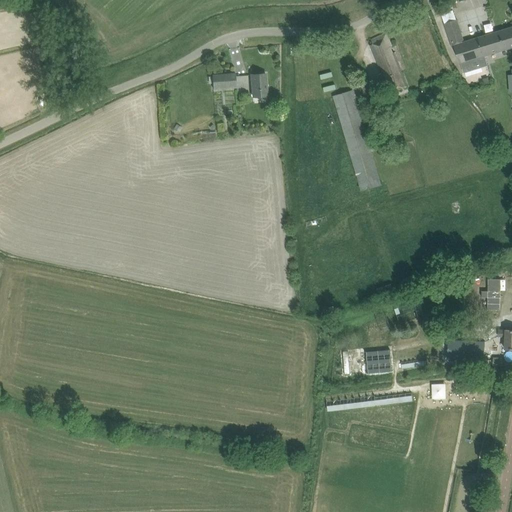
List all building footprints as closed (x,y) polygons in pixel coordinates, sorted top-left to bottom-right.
[(457,20),(445,24),(453,46),(455,46),(461,62),(465,72),(489,64),(486,55),(511,46),(511,27),(464,42),(457,20)] [(370,45),(390,92),(407,86),(395,54),(396,53),(395,52),(394,52),(393,53),(390,47),(392,46),(386,33),(371,40),(373,44),(370,45)] [(212,76),(208,76),(209,84),(213,83),(213,88),(236,87),(235,73),(212,74),(212,76)] [(252,74),(253,97),(267,96),(265,73),(252,74)] [(422,86),(424,94),(452,86),(450,78),(422,86)] [(362,87),(369,103),(376,100),(369,83),(362,87)] [(353,90),(334,96),(336,105),(361,190),(381,185),(371,152),(368,140),(364,127),(357,105),(353,90)] [(376,112),(378,120),(388,118),(385,106),(379,107),(380,111),(376,112)] [(373,125),(375,135),(392,131),(390,121),(373,125)] [(175,126),(173,129),(179,132),(182,127),(177,124),(175,126)] [(482,291),(482,297),(488,297),(488,310),(500,310),(501,279),(488,279),(488,291),(482,291)] [(505,348),(511,348),(511,329),(500,329),(499,337),(506,337),(505,348)] [(448,341),(448,358),(484,360),(485,343),(448,341)] [(390,350),(366,352),(368,374),(392,372),(390,350)]
